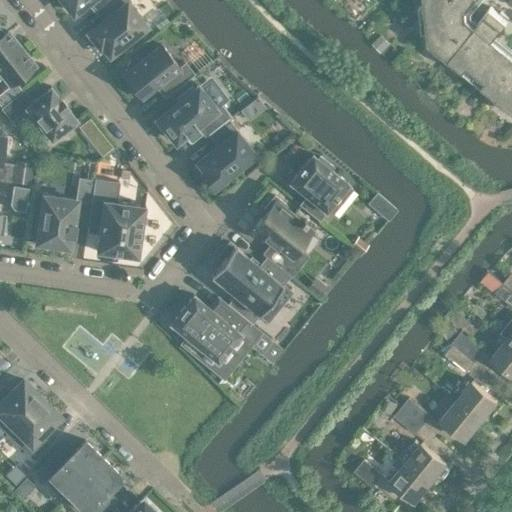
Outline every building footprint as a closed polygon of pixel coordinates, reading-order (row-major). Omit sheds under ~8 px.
[(58,0),(61,3),(64,1),(72,10),(72,11),(73,12),(74,11),(87,0),(94,0),(99,6),(106,0),(58,0)] [(109,15),(89,31),(100,45),(102,44),(109,54),(121,44),(123,47),(135,37),(133,34),(145,25),(127,3),(130,0),(129,0),(107,0),(102,5),(109,15)] [(486,81),(481,86),(482,87),(482,86),(511,107),(511,54),(467,18),(466,10),(474,0),(424,0),(425,7),(426,6),(428,30),(427,30),(428,43),(462,70),(462,71),(463,72),(467,66),(486,81)] [(490,6),(478,21),(495,35),(507,20),(509,17),(500,11),(499,13),(490,6)] [(0,72),(10,85),(35,65),(16,41),(17,41),(10,32),(9,32),(8,30),(3,34),(0,29),(0,72)] [(380,35),(375,40),(383,48),(388,43),(380,35)] [(161,44),(123,74),(142,98),(160,83),(169,94),(194,74),(185,62),(179,67),(161,44)] [(166,136),(169,133),(175,141),(186,132),(188,134),(197,127),(195,125),(199,122),(208,134),(231,116),(220,103),(214,108),(208,100),(209,99),(205,94),(204,95),(197,86),(194,89),(191,85),(176,97),(179,101),(154,121),(166,136)] [(7,86),(0,91),(0,106),(1,107),(15,96),(7,86)] [(23,91),(2,107),(11,119),(26,107),(51,139),(60,131),(63,134),(75,124),(73,121),(75,120),(76,119),(75,117),(67,107),(60,97),(59,97),(51,87),(50,86),(48,87),(49,87),(31,101),(23,91)] [(250,119),(267,105),(259,94),(242,108),(250,119)] [(228,118),(208,134),(217,145),(197,161),(205,170),(201,173),(212,187),(253,153),(236,130),(237,129),(228,118)] [(98,126),(87,135),(103,155),(114,147),(98,126)] [(0,178),(10,180),(12,163),(0,161),(4,135),(0,134),(0,178)] [(291,183),(291,182),(307,195),(299,204),(318,219),(327,208),(332,212),(351,188),(347,184),(348,182),(346,181),(330,168),(332,166),(319,155),(317,158),(313,155),(314,155),(312,153),(310,155),(304,163),(297,171),(298,171),(291,179),(289,181),(291,183)] [(31,184),(34,162),(14,159),(11,181),(31,184)] [(12,185),(9,203),(13,209),(24,211),(28,187),(12,185)] [(377,193),(369,203),(389,218),(397,209),(377,193)] [(36,237),(36,242),(69,247),(71,234),(73,234),(75,223),(87,225),(90,202),(77,200),(77,199),(43,194),(39,218),(35,218),(33,237),(36,237)] [(262,253),(290,275),(307,255),(297,248),(312,230),(305,224),(307,221),(303,218),(301,221),(284,207),(286,204),(274,195),(262,209),(265,211),(254,225),(265,234),(263,235),(271,242),(262,253)] [(145,204),(103,199),(95,250),(138,256),(145,204)] [(357,236),(350,245),(360,254),(361,253),(368,245),(357,236)] [(259,313),(267,320),(289,292),(290,291),(282,284),(290,275),(266,256),(258,265),(256,263),(258,261),(251,255),(249,257),(229,241),(218,254),(217,255),(222,259),(210,274),(235,294),(228,303),(252,322),(259,313)] [(511,274),(510,273),(503,282),(511,289),(511,274)] [(511,289),(503,282),(495,291),(511,305),(511,289)] [(239,333),(248,321),(227,304),(218,314),(194,295),(195,295),(193,294),(192,295),(192,296),(185,304),(185,303),(178,312),(178,313),(171,321),(170,322),(172,324),(172,323),(187,335),(180,343),(194,354),(200,346),(216,359),(215,359),(217,360),(218,359),(218,358),(239,333)] [(288,294),(275,315),(284,320),(296,300),(288,294)] [(450,324),(441,329),(446,338),(455,333),(450,324)] [(451,343),(452,344),(474,362),(484,349),(461,330),(451,343)] [(511,341),(507,337),(501,332),(494,340),(500,345),(491,356),(492,356),(489,360),(511,379),(511,341)] [(283,350),(271,340),(261,352),(273,362),(283,350)] [(474,362),(452,344),(445,353),(466,371),(474,362)] [(0,426),(6,433),(41,397),(22,379),(4,397),(0,393),(0,426)] [(472,380),(456,399),(482,420),(497,401),(472,380)] [(409,396),(401,406),(423,424),(431,414),(409,396)] [(41,397),(6,433),(33,459),(50,441),(49,441),(41,434),(59,415),(41,397)] [(386,399),(382,409),(392,413),(396,404),(386,399)] [(482,420),(456,399),(441,418),(466,439),(482,420)] [(423,424),(401,406),(394,415),(415,433),(423,424)] [(36,471),(63,498),(103,457),(84,439),(67,457),(58,448),(36,471)] [(406,448),(399,456),(431,482),(446,463),(421,442),(412,453),(406,448)] [(431,482),(399,456),(393,463),(399,468),(390,480),(415,501),(431,482)] [(103,457),(63,498),(77,511),(101,511),(112,502),(103,493),(121,475),(103,457)] [(354,470),(372,485),(382,473),(364,458),(354,470)] [(158,511),(144,498),(142,496),(141,498),(127,511),(119,511),(114,507),(110,511),(158,511)] [(511,511),(511,508),(505,503),(498,511),(511,511)]
